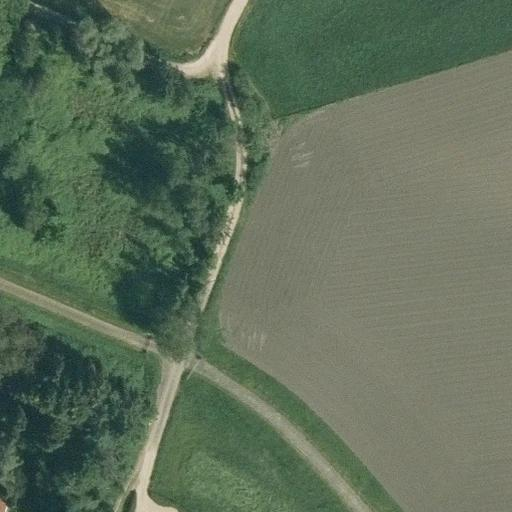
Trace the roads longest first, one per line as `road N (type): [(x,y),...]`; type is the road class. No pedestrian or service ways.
road 1 (unclassified): [(181,356),(232,208),(231,131),(219,79)]
road 2 (residential): [(181,356),(264,408),(358,511)]
road 3 (unclassified): [(219,79),(0,1)]
road 4 (track): [(0,283),(181,356)]
